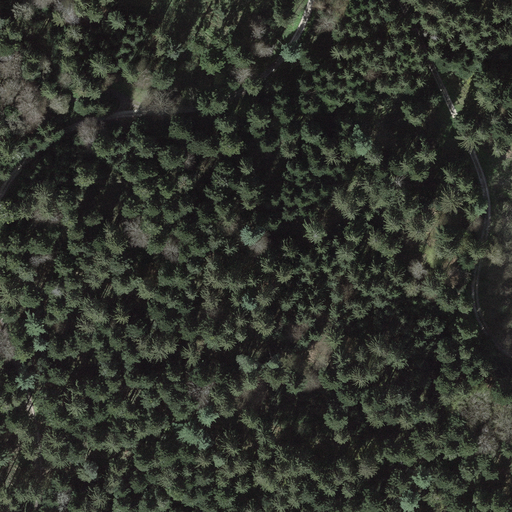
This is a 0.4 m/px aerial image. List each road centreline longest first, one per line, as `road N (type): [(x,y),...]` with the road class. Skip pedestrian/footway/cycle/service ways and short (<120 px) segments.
road 1 (track): [(0,194),(33,153),(93,122),(230,98),(277,61),(311,0)]
road 2 (track): [(401,0),(485,188),(476,307),(485,331),(511,356)]
road 3 (track): [(36,511),(27,398),(0,309)]
road 4 (track): [(0,140),(95,89),(125,94),(134,110)]
